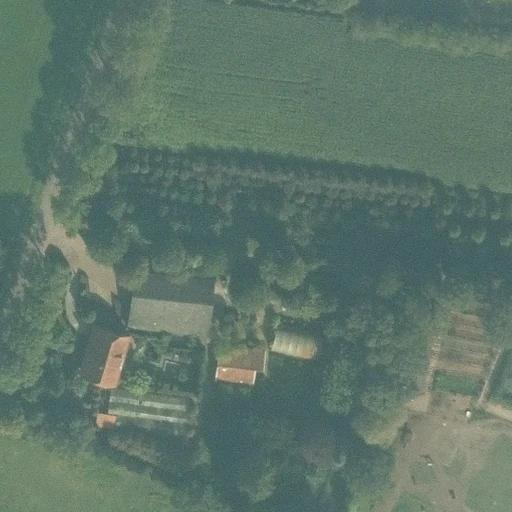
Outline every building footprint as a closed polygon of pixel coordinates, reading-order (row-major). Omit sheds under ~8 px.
[(213,277),(134,268),(129,308),(128,326),(207,335),(213,277)] [(424,295),(406,387),(423,390),(441,298),(424,295)] [(80,371),(100,377),(113,381),(128,334),(94,324),(80,371)] [(279,349),(328,361),(333,338),(285,327),(279,349)] [(217,349),(212,380),(250,384),(256,350),(244,349),(244,353),(217,349)] [(109,386),(106,412),(117,413),(115,426),(182,435),(188,397),(109,386)] [(98,411),(96,424),(115,426),(117,413),(106,412),(98,411)]
